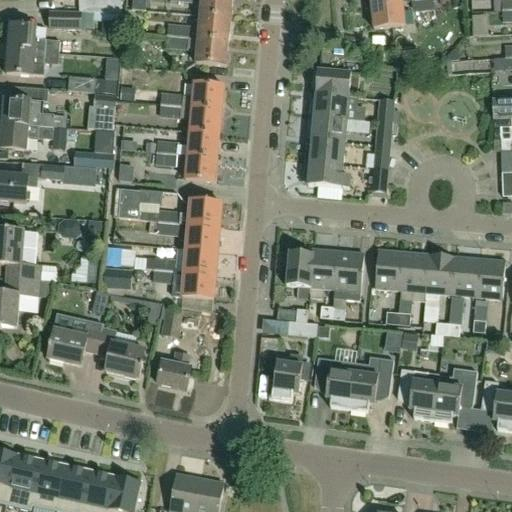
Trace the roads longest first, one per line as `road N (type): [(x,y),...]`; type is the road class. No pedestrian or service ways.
road 1 (residential): [(231,440),(255,204)]
road 2 (residential): [(231,440),(79,416),(0,394)]
road 3 (residential): [(255,204),(274,0)]
road 4 (residential): [(511,486),(331,460)]
road 5 (residential): [(415,217),(255,204)]
road 6 (residential): [(462,220),(461,184),(437,168),(421,178),(415,217)]
